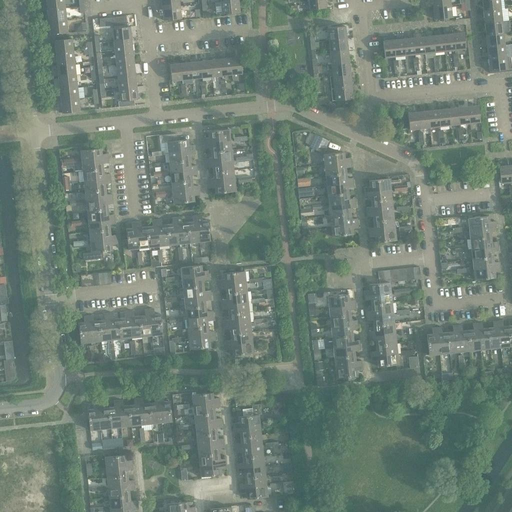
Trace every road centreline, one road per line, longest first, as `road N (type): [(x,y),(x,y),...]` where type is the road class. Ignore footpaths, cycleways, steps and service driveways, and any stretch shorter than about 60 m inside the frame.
road 1 (residential): [(353,132),(295,107),(158,118)]
road 2 (residential): [(370,98),(500,84),(505,133)]
road 3 (residential): [(53,296),(36,131)]
road 4 (residential): [(158,118),(146,4),(101,8)]
road 5 (residential): [(0,408),(58,395),(53,296)]
road 6 (residential): [(36,131),(20,0)]
